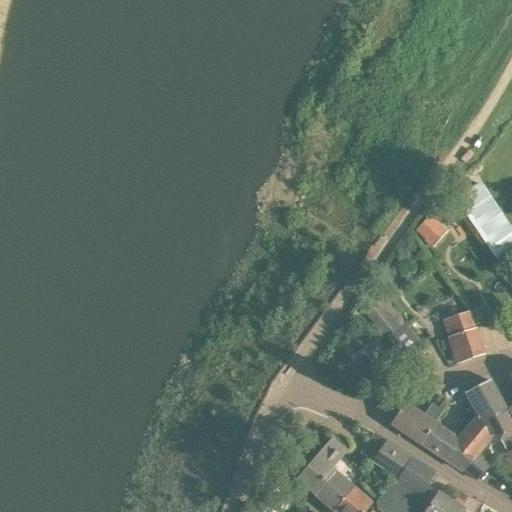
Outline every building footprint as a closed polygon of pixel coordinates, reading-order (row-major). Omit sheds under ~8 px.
[(490,253),(511,243),(511,228),(487,172),(460,184),(490,253)] [(427,218),(414,233),(434,250),(447,235),(427,218)] [(420,346),(402,325),(378,296),(361,310),(385,339),(402,360),(420,346)] [(449,338),(472,330),(467,314),(443,322),(449,338)] [(456,365),(483,356),(474,330),(472,330),(449,338),(448,339),(456,365)] [(464,394),(477,417),(481,425),(505,412),(489,381),(464,394)] [(390,425),(420,445),(433,425),(445,407),(442,404),(438,410),(431,405),(422,418),(403,405),(390,425)] [(511,420),(508,411),(505,412),(481,425),(489,440),(492,444),(500,440),(506,450),(508,449),(511,454),(511,455),(504,461),(511,472),(511,420)] [(456,441),(433,425),(420,445),(462,473),(463,472),(475,457),(489,440),(481,425),(477,417),(456,441)] [(386,444),(374,436),(361,455),(373,463),(386,444)] [(332,441),(296,482),(314,497),(334,475),(330,471),(346,453),(332,441)] [(397,479),(410,459),(386,444),(373,463),(397,479)] [(463,472),(476,482),(488,469),(475,457),(463,472)] [(410,511),(433,474),(410,459),(397,479),(396,480),(393,485),(392,485),(391,486),(390,485),(375,503),(376,511),(378,511),(410,511)] [(314,497),(331,511),(352,490),(334,475),(314,497)] [(365,511),(371,506),(352,490),(331,511),(365,511)] [(437,495),(425,511),(461,511),(462,511),(460,510),(462,507),(461,502),(455,498),(451,499),(449,503),(437,495)]
